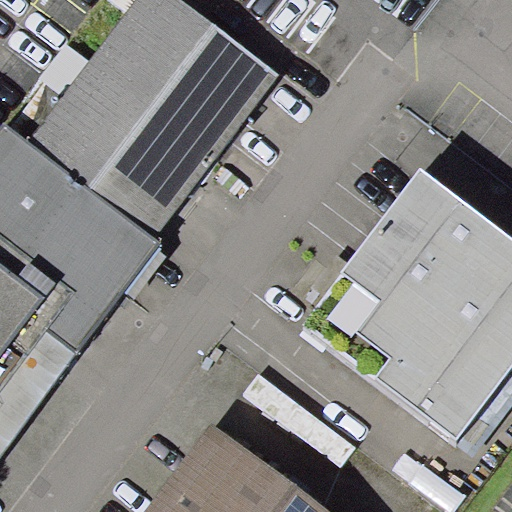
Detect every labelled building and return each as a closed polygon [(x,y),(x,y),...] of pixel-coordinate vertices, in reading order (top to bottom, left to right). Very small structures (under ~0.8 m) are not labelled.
[(279,76),(179,0),(135,0),(89,61),(65,42),(0,126),(151,242),(279,76)] [(151,242),(0,126),(0,458),(161,245),(151,242)] [(511,236),(420,167),(342,271),(343,272),(303,325),(456,440),(511,366),(511,236)] [(511,404),(511,366),(456,440),(473,455),(511,404)] [(327,511),(209,424),(142,511),(327,511)]
